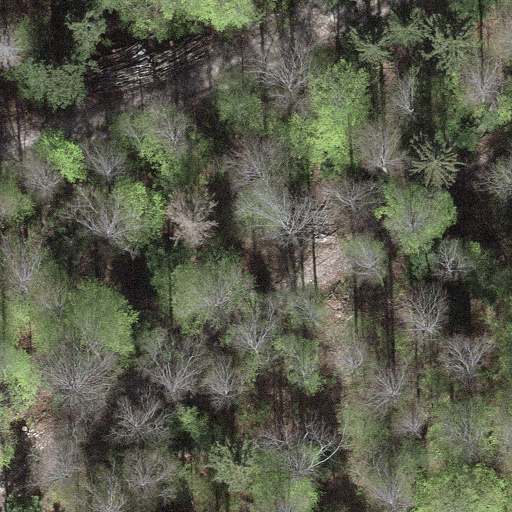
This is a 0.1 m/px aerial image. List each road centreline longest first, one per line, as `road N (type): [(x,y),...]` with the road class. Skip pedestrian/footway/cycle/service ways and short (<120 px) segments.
road 1 (track): [(511,141),(61,433),(0,492)]
road 2 (track): [(0,162),(290,38),(358,0)]
